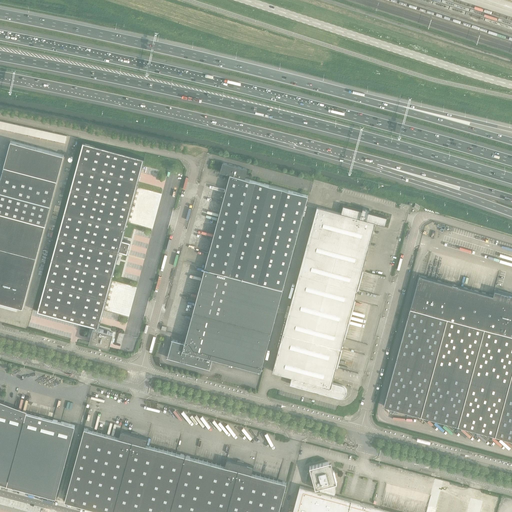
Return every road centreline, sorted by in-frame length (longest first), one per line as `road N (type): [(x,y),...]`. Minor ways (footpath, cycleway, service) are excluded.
road 1 (motorway): [(511,161),(251,90),(0,35)]
road 2 (motorway): [(0,53),(247,106),(511,178)]
road 3 (unclassified): [(0,118),(194,163),(140,371)]
road 4 (motorway): [(0,76),(376,164)]
road 5 (motorway): [(358,97),(0,12)]
road 6 (unclassified): [(511,241),(421,216),(360,430)]
road 7 (unknown): [(400,211),(327,190),(315,195),(258,403)]
road 8 (secondary): [(511,84),(244,0)]
road 9 (secondary): [(136,385),(356,446)]
road 10 (secondary): [(360,430),(140,371)]
road 11 (secondary): [(356,446),(511,487)]
road 12 (motorway): [(511,143),(358,97)]
road 13 (motorway): [(511,130),(358,97)]
road 14 (secondary): [(511,471),(360,430)]
road 15 (secondary): [(140,371),(0,333)]
road 16 (motorway): [(376,164),(511,213)]
road 17 (secondary): [(0,349),(136,385)]
road 18 (motorway): [(376,164),(511,198)]
